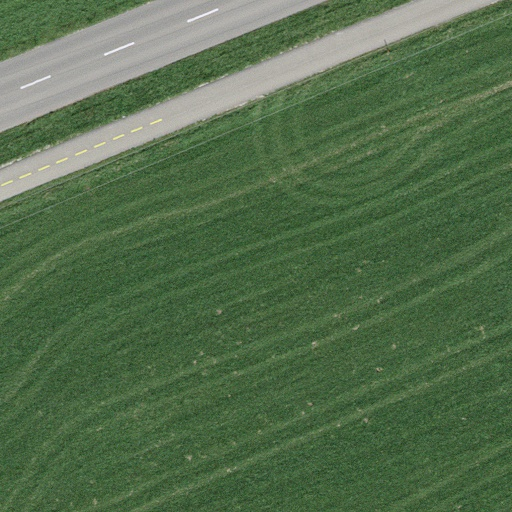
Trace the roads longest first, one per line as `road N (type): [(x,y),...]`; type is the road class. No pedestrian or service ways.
road 1 (track): [(457,0),(0,182)]
road 2 (tertiary): [(238,0),(0,95)]
